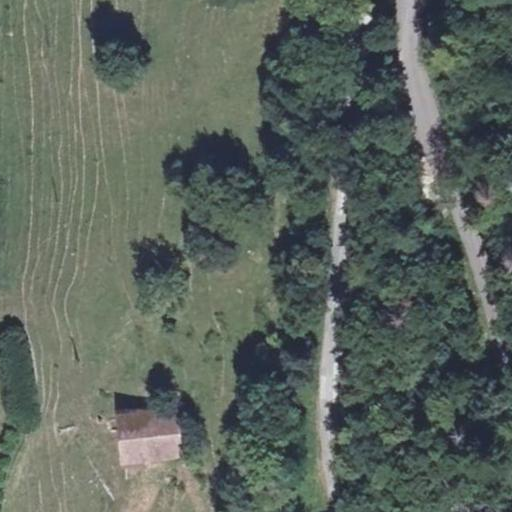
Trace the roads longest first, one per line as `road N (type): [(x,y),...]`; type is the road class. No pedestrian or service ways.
road 1 (tertiary): [(341,511),(333,358),(360,0)]
road 2 (residential): [(511,347),(479,286),(417,0)]
